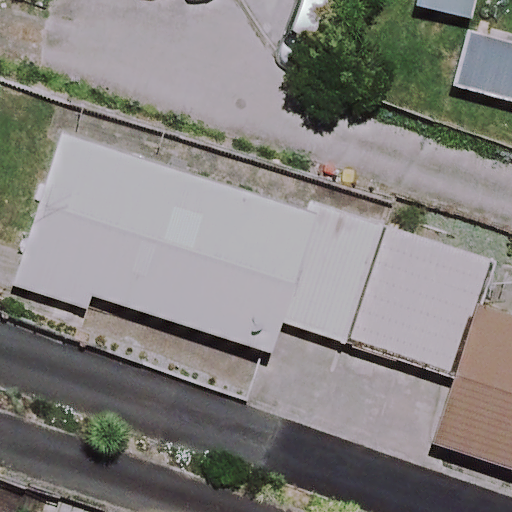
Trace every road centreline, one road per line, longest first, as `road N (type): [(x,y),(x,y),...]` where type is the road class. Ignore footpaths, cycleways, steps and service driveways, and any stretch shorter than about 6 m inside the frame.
road 1 (unknown): [(511,278),(369,238),(273,184),(166,97)]
road 2 (unknown): [(282,511),(0,430)]
